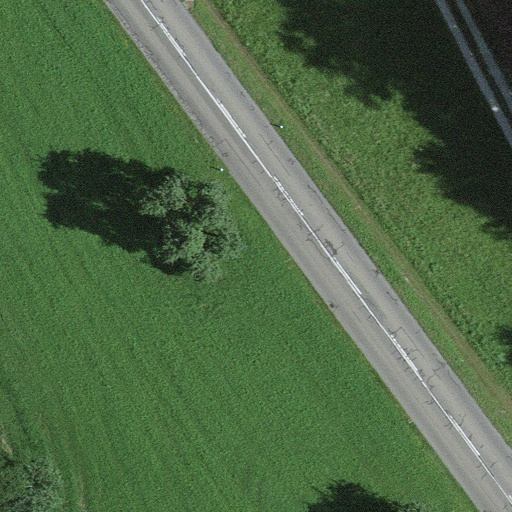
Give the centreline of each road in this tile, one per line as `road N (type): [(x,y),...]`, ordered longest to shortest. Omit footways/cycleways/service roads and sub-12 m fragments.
road 1 (secondary): [(139,0),(511,511)]
road 2 (track): [(511,147),(440,0)]
